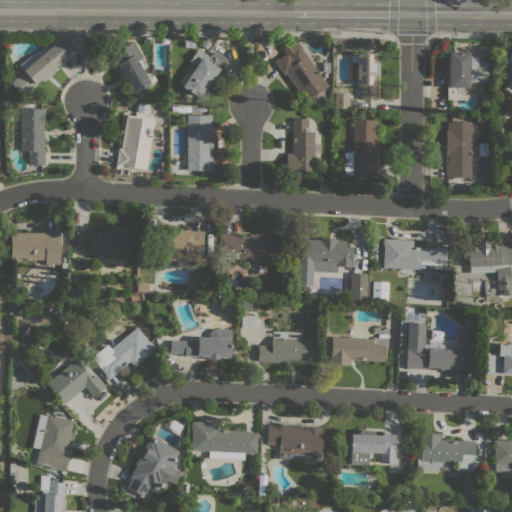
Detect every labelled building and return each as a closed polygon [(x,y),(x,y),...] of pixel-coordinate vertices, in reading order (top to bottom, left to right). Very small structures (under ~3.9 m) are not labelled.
[(46,43),(49,47),(56,41),(59,45),(66,39),(75,51),(51,69),(53,73),(43,80),(41,78),(35,82),(37,84),(21,96),(10,81),(24,71),(19,64),(46,43)] [(210,43),(206,49),(201,45),(204,39),(210,43)] [(110,54),(132,40),(142,57),(140,58),(144,66),(141,68),(149,83),(133,93),(110,54)] [(302,48),(301,48),(327,84),(321,89),(322,90),(310,99),(308,97),(304,101),(285,74),(283,75),(273,61),(277,58),(278,59),(295,47),(294,46),(298,43),(302,48)] [(200,99),(181,86),(183,83),(179,80),(188,68),(192,71),(195,65),(189,60),(197,48),(208,55),(208,54),(210,55),(213,50),(227,59),(200,99)] [(356,52),(374,53),(374,62),(378,62),(378,75),(374,75),(374,84),(375,84),(375,100),(360,100),(360,87),(359,87),(359,85),(356,85),(356,52)] [(469,52),(469,56),(469,54),(475,54),(475,55),(477,55),(477,60),(487,60),(487,76),(490,76),(490,79),(489,79),(489,80),(487,80),(487,82),(474,82),(474,83),(469,83),(469,88),(463,88),(463,100),(446,100),(446,63),(448,63),(448,52),(469,52)] [(511,97),(501,88),(510,77),(511,78),(511,97)] [(486,91),(486,87),(488,87),(488,85),(488,82),(491,82),(491,99),(481,99),(481,91),(486,91)] [(348,94),(348,99),(356,99),(355,104),(347,104),(347,108),(333,108),(333,94),(348,94)] [(20,108),(43,108),(43,149),(44,149),(44,165),(27,165),(27,151),(20,151),(20,108)] [(154,119),(154,124),(153,124),(145,170),(121,166),(121,167),(114,166),(118,148),(120,148),(126,114),(154,119)] [(186,114),(211,115),(211,122),(212,122),(211,170),(186,170),(186,114)] [(313,143),(320,143),(320,153),(313,153),(313,172),(285,172),(285,153),(291,153),(291,118),(307,118),(307,131),(313,131),(313,143)] [(376,161),(377,161),(377,176),(351,176),(351,174),(343,174),(343,152),(352,152),(352,119),(376,120),(376,161)] [(470,177),(446,177),(446,151),(445,151),(445,130),(446,130),(446,122),(471,122),(470,177)] [(75,230),(103,231),(103,228),(110,228),(110,225),(123,226),(123,227),(131,228),(130,234),(129,234),(128,249),(129,249),(129,255),(87,253),(88,247),(74,246),(75,230)] [(185,266),(175,265),(176,260),(161,259),(163,229),(203,231),(202,261),(186,261),(185,266)] [(10,232),(45,232),(45,230),(59,230),(59,264),(44,264),(44,260),(10,259),(10,232)] [(235,250),(235,252),(218,252),(218,233),(262,234),(262,237),(284,237),(283,260),(238,259),(238,252),(237,251),(235,250)] [(299,264),(296,264),(297,238),(318,239),(318,238),(336,239),(336,240),(345,240),(345,246),(352,246),(351,266),(336,266),(336,272),(312,271),(311,285),(298,285),(299,264)] [(382,267),(383,238),(412,239),(412,246),(432,247),(432,246),(446,247),(445,269),(433,269),(433,265),(423,264),(423,265),(425,265),(425,267),(424,267),(424,269),(382,267)] [(466,249),(469,249),(469,247),(474,247),(474,248),(476,249),(476,241),(488,240),(488,248),(489,247),(489,245),(495,245),(495,247),(496,247),(496,245),(510,244),(511,264),(508,264),(508,265),(509,265),(511,296),(497,297),(496,279),(494,279),(493,274),(495,274),(495,271),(468,273),(468,266),(466,249)] [(135,284),(153,283),(153,265),(135,266),(135,284)] [(349,273),(366,273),(365,300),(349,299),(349,273)] [(370,299),(385,299),(386,281),(370,281),(370,299)] [(148,283),(147,292),(136,291),(137,283),(148,283)] [(239,311),(239,299),(250,299),(250,311),(239,311)] [(253,315),(252,327),(240,327),(241,315),(253,315)] [(104,375),(105,374),(91,357),(107,344),(110,348),(136,327),(150,343),(151,343),(155,348),(133,367),(129,362),(108,379),(104,375)] [(28,328),(32,331),(33,330),(37,333),(35,336),(39,338),(35,343),(33,342),(31,345),(21,337),(28,328)] [(196,340),(196,337),(208,337),(208,332),(213,329),(221,329),(221,328),(227,328),(227,329),(230,329),(229,359),(208,359),(208,356),(184,356),(184,353),(169,352),(169,340),(196,340)] [(256,361),(257,344),(270,345),(270,337),(272,338),(272,331),(299,332),(299,339),(314,339),(313,363),(256,361)] [(475,332),(473,371),(456,371),(456,369),(445,369),(445,370),(439,370),(439,369),(428,368),(428,369),(404,368),(405,349),(422,350),(423,344),(428,344),(428,341),(453,342),(453,338),(457,331),(475,332)] [(371,338),(371,344),(384,345),(383,361),(349,359),(349,365),(329,364),(330,337),(371,338)] [(511,375),(481,373),(482,352),(497,353),(497,343),(511,344),(511,345),(511,375)] [(63,368),(59,364),(69,356),(73,360),(75,358),(91,377),(95,374),(105,386),(89,398),(88,397),(90,395),(84,386),(63,403),(46,383),(63,368)] [(49,467),(49,466),(35,463),(39,447),(31,445),(35,431),(42,432),(46,414),(73,421),(70,434),(73,434),(65,471),(49,467)] [(221,422),(221,429),(247,430),(247,432),(258,432),(257,437),(256,437),(255,453),(244,452),(243,460),(207,458),(208,451),(190,450),(191,429),(190,429),(190,421),(221,422)] [(283,425),(283,426),(322,428),(321,456),(314,456),(314,460),(278,458),(278,444),(266,444),(267,424),(283,425)] [(360,434),(360,430),(372,431),(372,434),(381,435),(381,433),(395,434),(393,463),(380,462),(380,453),(368,452),(367,465),(350,464),(350,452),(349,452),(350,433),(360,434)] [(438,470),(416,470),(416,459),(419,459),(420,441),(418,441),(418,432),(440,433),(440,439),(474,441),(474,445),(473,445),(473,457),(461,456),(460,462),(448,462),(447,466),(438,466),(438,469),(438,470)] [(131,478),(129,476),(135,464),(134,464),(139,454),(141,456),(145,449),(143,447),(148,439),(149,439),(151,436),(178,451),(175,457),(174,456),(173,457),(176,459),(174,462),(173,461),(171,463),(174,465),(163,485),(162,484),(160,487),(159,487),(155,493),(147,488),(142,496),(126,487),(131,478)] [(511,472),(494,471),(494,463),(493,463),(494,443),(493,443),(493,438),(511,439),(511,441),(511,472)] [(32,511),(33,494),(41,494),(41,490),(39,489),(39,474),(49,475),(48,481),(63,482),(62,511),(32,511)] [(265,481),(264,492),(257,492),(258,480),(265,481)] [(188,484),(187,491),(180,490),(182,483),(188,484)]
